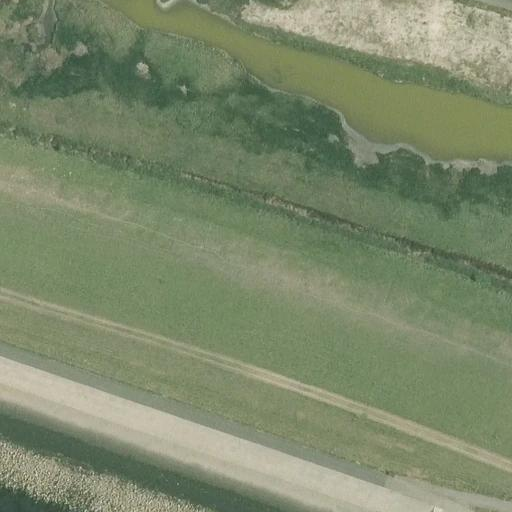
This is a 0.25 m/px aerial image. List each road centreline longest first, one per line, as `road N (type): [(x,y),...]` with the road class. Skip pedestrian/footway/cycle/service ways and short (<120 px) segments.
road 1 (track): [(511,467),(360,405),(0,293)]
road 2 (track): [(0,341),(418,482)]
